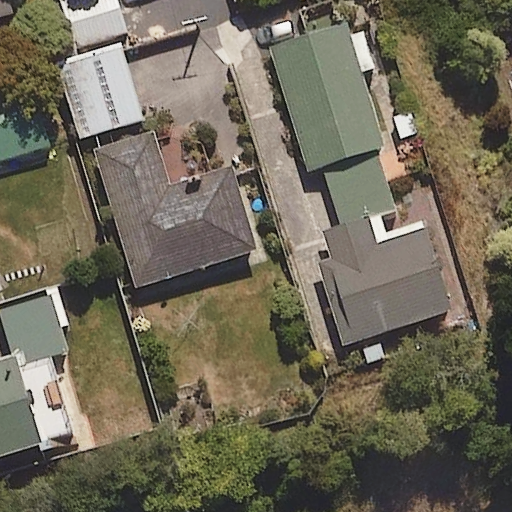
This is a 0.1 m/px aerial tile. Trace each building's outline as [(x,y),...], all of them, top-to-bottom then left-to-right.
[(0,0),(0,14),(13,11),(9,0),(0,0)] [(50,0),(65,48),(121,32),(132,29),(123,0),(50,0)] [(341,217),(378,205),(395,199),(378,144),(386,142),(363,68),(377,63),(361,15),(271,44),(310,166),(324,162),(341,217)] [(121,32),(65,48),(54,51),(77,131),(144,113),(121,32)] [(0,156),(51,141),(33,81),(0,91),(0,156)] [(232,159),(171,178),(155,125),(94,144),(137,281),(259,244),(232,159)] [(326,273),(347,340),(453,306),(426,221),(387,234),(378,205),(341,217),(319,224),(334,271),(326,273)] [(49,352),(71,345),(54,290),(0,306),(0,310),(12,350),(0,353),(0,452),(73,430),(49,352)]
